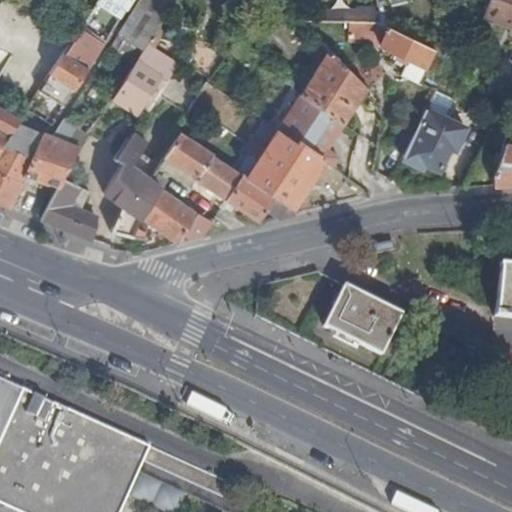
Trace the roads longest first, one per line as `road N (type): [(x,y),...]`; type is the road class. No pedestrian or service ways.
road 1 (primary): [(26,276),(68,318),(472,511)]
road 2 (primary): [(511,486),(114,287)]
road 3 (residential): [(114,287),(405,212),(511,207)]
